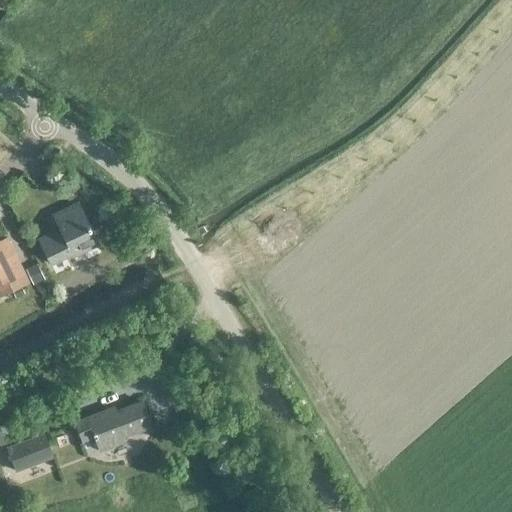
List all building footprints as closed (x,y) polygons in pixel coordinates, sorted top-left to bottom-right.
[(63,188),(71,196),(80,188),(72,180),(63,188)] [(49,264),(94,242),(76,204),(53,215),(61,230),(38,241),(49,264)] [(8,290),(25,282),(4,239),(0,240),(0,281),(3,280),(8,290)] [(111,442),(151,427),(142,402),(107,415),(106,412),(73,424),(81,443),(93,438),(99,452),(113,447),(111,442)] [(52,458),(44,435),(6,449),(15,472),(52,458)]
